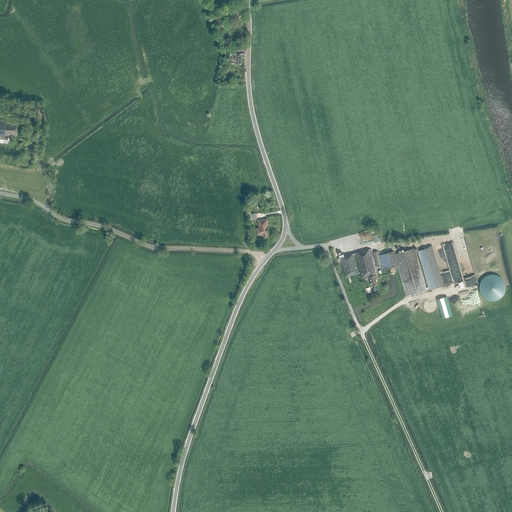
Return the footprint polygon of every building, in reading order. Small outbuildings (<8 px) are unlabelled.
[(243,18),(242,7),(234,8),(234,11),(233,11),(233,16),(235,15),(235,19),(243,18)] [(233,50),(228,50),(227,59),(231,60),(231,64),(241,64),(241,55),(233,54),(233,50)] [(0,120),(0,137),(3,138),(3,139),(8,139),(8,135),(17,136),(18,124),(6,123),(6,121),(0,120)] [(258,220),(259,227),(260,227),(260,228),(257,228),(257,235),(263,234),(263,236),(267,235),(266,226),(268,225),(267,219),(258,220)] [(382,240),(380,233),(373,236),(375,242),(382,240)] [(443,285),(432,246),(417,251),(428,287),(426,288),(414,248),(394,254),(406,296),(429,289),(429,290),(443,285)] [(376,270),(370,249),(340,257),(345,277),(359,274),(354,256),(355,255),(361,279),(369,277),(371,286),(378,284),(374,271),(375,271),(376,270)] [(381,265),(377,251),(373,252),(376,266),(381,265)] [(397,266),(393,251),(379,255),(382,270),(397,266)] [(467,288),(478,284),(477,279),(466,283),(467,288)] [(431,300),(429,300),(428,300),(426,301),(425,302),(424,303),(423,305),(423,306),(423,308),(424,309),(425,311),(426,312),(428,313),(429,313),(431,313),(432,312),(434,311),(435,310),(436,309),(436,307),(436,306),(436,304),(435,303),(434,301),(433,300),(431,300)]
